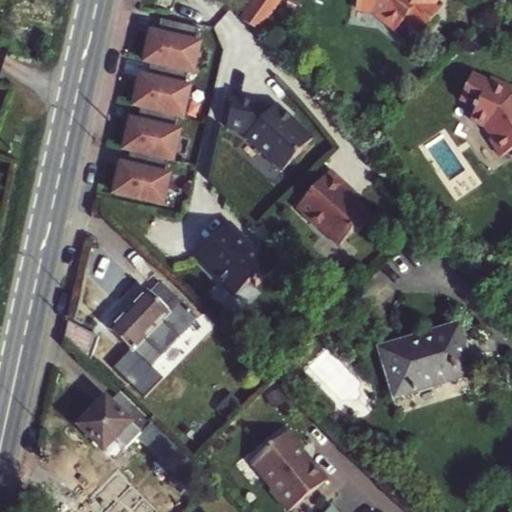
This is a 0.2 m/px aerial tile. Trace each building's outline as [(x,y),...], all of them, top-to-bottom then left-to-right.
[(281,0),(258,0),(244,20),(260,31),(281,0)] [(358,0),(358,4),(382,7),(382,12),(398,26),(406,15),(423,28),(438,10),(430,4),(433,0),(358,0)] [(151,34),(145,63),(155,65),(188,73),(194,74),(200,45),(195,44),(198,29),(165,21),(161,36),(151,34)] [(141,78),(135,107),(144,109),(177,117),(182,118),(189,89),(184,88),(188,73),(155,65),(151,80),(141,78)] [(472,73),(461,96),(473,102),(472,105),(476,107),(471,117),(486,123),(494,135),(490,137),(502,154),(511,147),(511,91),(510,91),(511,86),(511,83),(492,74),(489,81),(472,73)] [(260,109),(235,102),(228,130),(245,134),(249,138),(247,140),(285,173),(314,143),(277,109),(270,117),(260,109)] [(131,122),(124,151),(134,153),(167,161),(172,162),(179,133),(174,132),(177,117),(144,109),(141,124),(131,122)] [(114,195),(162,206),(169,177),(164,176),(167,161),(134,153),(131,168),(121,165),(114,195)] [(353,192),(332,173),(300,210),(343,248),(357,232),(360,236),(375,219),(349,196),(353,192)] [(250,245),(230,223),(197,255),(237,297),(252,282),(257,288),(274,271),(248,247),(250,245)] [(112,330),(151,367),(197,319),(160,283),(150,293),(148,292),(144,295),(140,294),(135,300),(136,305),(125,316),(120,315),(114,321),(115,327),(112,330)] [(65,339),(83,356),(94,345),(68,321),(65,339)] [(471,372),(458,329),(383,352),(396,394),(471,372)] [(78,425),(106,452),(117,441),(125,449),(138,436),(179,476),(172,484),(182,493),(202,472),(119,391),(97,414),(93,410),(78,425)] [(271,491),(284,511),(291,511),(328,488),(313,464),(311,465),(305,455),(307,454),(295,435),(254,461),(261,472),(267,473),(277,487),(272,490),(271,491)] [(328,488),(329,488),(314,464),(307,454),(305,455),(311,465),(313,464),(328,488)] [(267,473),(261,472),(272,490),(277,487),(267,473)]
